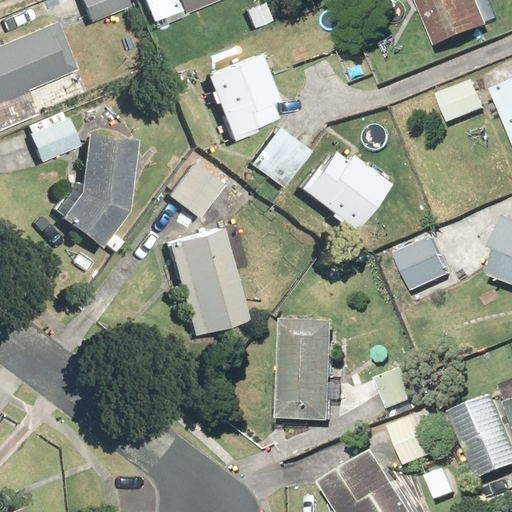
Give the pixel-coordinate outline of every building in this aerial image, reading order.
[(130,0),(77,0),(88,24),(133,6),(130,0)] [(180,14),(174,0),(139,0),(150,26),(180,14)] [(179,0),(185,11),(210,0),(179,0)] [(425,0),(444,44),(497,22),(487,0),(425,0)] [(266,2),(244,11),(252,30),(274,22),(266,2)] [(0,98),(77,67),(56,17),(0,40),(0,98)] [(260,48),(205,72),(233,135),(280,115),(274,102),(282,98),(260,48)] [(476,79),(439,94),(452,126),(489,111),(476,79)] [(511,81),(497,87),(511,124),(511,81)] [(66,108),(23,126),(39,162),(82,144),(66,108)] [(276,127),(247,164),(282,191),(311,154),(276,127)] [(100,242),(128,209),(137,138),(89,132),(82,184),(61,209),(100,242)] [(333,147),(301,186),(355,229),(394,181),(353,148),(345,157),(333,147)] [(225,183),(190,158),(163,196),(198,221),(225,183)] [(507,245),(496,273),(511,279),(511,214),(511,215),(501,242),(507,245)] [(223,226),(169,241),(194,331),(248,316),(223,226)] [(432,231),(393,248),(413,294),(452,277),(432,231)] [(343,320),(289,317),(284,417),(338,419),(343,320)] [(501,394),(452,414),(481,483),(511,470),(511,419),(506,405),(501,394)] [(432,409),(390,426),(407,469),(449,453),(432,409)] [(422,511),(385,448),(331,479),(350,511),(422,511)] [(449,468),(429,474),(439,503),(459,496),(449,468)] [(0,511),(26,511),(22,501),(0,509),(0,511)]
